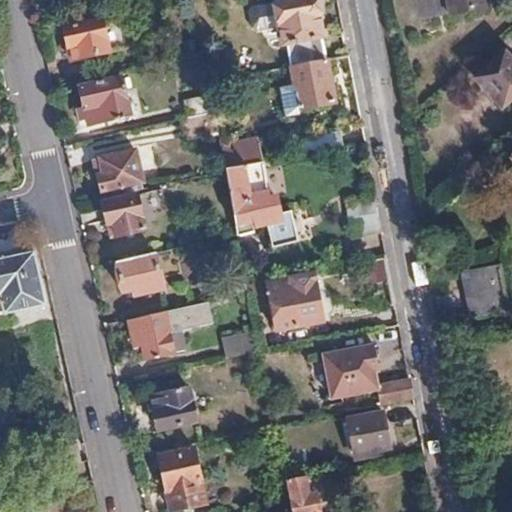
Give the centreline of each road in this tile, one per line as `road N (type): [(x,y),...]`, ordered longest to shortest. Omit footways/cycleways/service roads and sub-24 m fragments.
road 1 (residential): [(458,511),(361,0)]
road 2 (residential): [(125,511),(58,202)]
road 3 (residential): [(58,202),(11,0)]
